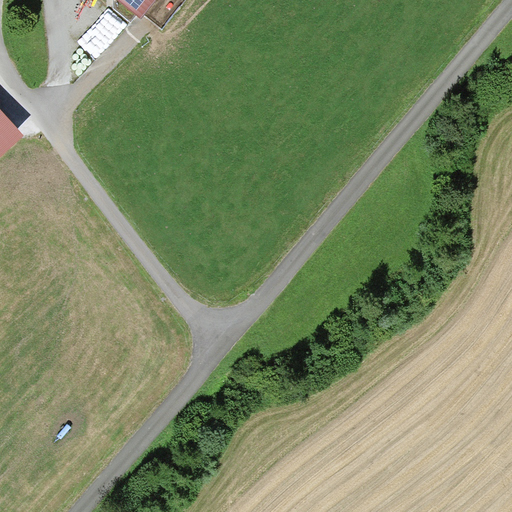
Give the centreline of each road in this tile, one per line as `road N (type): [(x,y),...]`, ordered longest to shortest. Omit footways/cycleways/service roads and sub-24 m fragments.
road 1 (unclassified): [(78,511),(511,1)]
road 2 (track): [(215,349),(0,64)]
